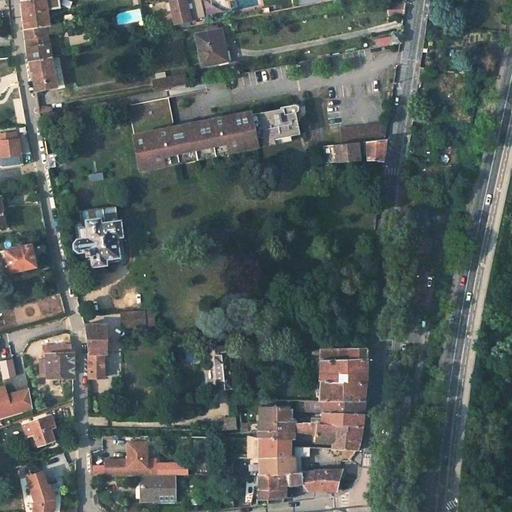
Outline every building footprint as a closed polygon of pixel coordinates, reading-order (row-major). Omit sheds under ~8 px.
[(25,35),(25,38),(51,33),(50,24),(52,24),(46,0),(21,0),(23,19),(25,35)] [(165,0),(168,23),(187,21),(184,0),(165,0)] [(190,0),(194,17),(212,14),(209,0),(190,0)] [(389,3),(388,14),(404,15),(406,3),(389,3)] [(231,20),(233,28),(240,27),(237,18),(231,20)] [(50,24),(51,33),(64,32),(62,23),(62,22),(52,24),(50,24)] [(196,34),(202,66),(230,61),(225,29),(196,34)] [(392,32),(391,44),(400,42),(402,33),(392,32)] [(28,50),(30,61),(54,56),(52,44),(53,43),(51,33),(25,38),(28,50)] [(34,74),(36,91),(59,86),(54,56),(30,61),(33,74),(34,74)] [(162,82),(163,90),(178,87),(181,86),(180,78),(162,82)] [(211,150),(234,145),(235,152),(244,150),(242,144),(260,140),(277,137),(295,133),(303,132),(299,110),(300,110),(301,109),(301,108),(301,106),(300,105),(299,104),(297,104),(284,106),(285,108),(225,120),(225,119),(223,117),(222,117),(221,117),(220,117),(219,118),(218,120),(218,121),(179,128),(173,97),(132,105),(143,164),(157,161),(158,166),(168,164),(167,159),(187,155),(211,150)] [(385,140),(382,140),(385,124),(340,130),(342,145),(322,147),(326,162),(359,162),(357,146),(360,146),(360,157),(362,158),(367,158),(366,161),(381,163),(385,140)] [(15,132),(0,133),(0,157),(20,155),(18,139),(16,139),(15,132)] [(279,143),(296,140),(295,133),(277,137),(279,143)] [(261,146),(279,143),(277,137),(260,140),(261,146)] [(244,150),(261,146),(260,140),(242,144),(244,150)] [(212,156),(235,152),(234,145),(211,150),(212,156)] [(211,150),(187,155),(188,160),(212,156),(211,150)] [(46,154),(48,166),(60,164),(58,152),(46,154)] [(168,164),(188,160),(187,155),(167,159),(168,164)] [(157,161),(143,164),(144,169),(158,166),(157,161)] [(76,244),(77,250),(80,252),(80,254),(88,253),(89,258),(93,257),(95,268),(112,266),(111,263),(124,262),(126,259),(123,238),(127,238),(127,234),(128,234),(126,222),(125,222),(124,219),(122,219),(121,208),(83,213),(85,224),(81,225),(80,227),(81,239),(79,239),(76,244)] [(5,250),(9,272),(51,264),(47,241),(5,250)] [(120,327),(134,327),(133,313),(120,314),(120,327)] [(88,354),(88,377),(102,376),(101,353),(104,353),(103,326),(83,325),(88,354)] [(321,349),(320,400),(322,400),(364,402),(366,387),(366,382),(368,348),(321,349)] [(47,363),(47,377),(73,375),(73,354),(72,350),(65,350),(66,355),(51,355),(47,355),(47,359),(41,359),(41,363),(47,363)] [(212,358),(216,390),(230,389),(226,356),(212,358)] [(12,359),(0,362),(0,367),(3,380),(16,376),(12,359)] [(3,388),(0,388),(0,417),(31,408),(28,392),(6,399),(3,388)] [(408,423),(408,420),(408,419),(409,416),(409,404),(411,391),(403,391),(398,390),(397,403),(396,415),(395,417),(395,422),(394,427),(405,428),(405,425),(405,423),(408,423)] [(289,400),(289,407),(296,407),(295,411),(299,412),(299,405),(299,400),(289,400)] [(299,405),(299,412),(310,412),(310,400),(304,400),(304,405),(299,405)] [(322,400),(321,412),(363,414),(364,402),(322,400)] [(28,436),(31,448),(52,441),(48,429),(53,427),(52,425),(74,417),(74,402),(47,411),(48,414),(21,423),(25,437),(28,436)] [(262,423),(262,430),(288,432),(288,423),(275,422),(275,407),(263,407),(262,423)] [(275,407),(275,422),(288,423),(288,419),(289,407),(275,407)] [(305,420),(304,423),(315,423),(332,424),(361,426),(363,414),(321,412),(321,418),(308,417),(308,420),(305,420)] [(220,431),(239,429),(237,417),(219,420),(220,431)] [(293,422),(292,433),(315,434),(315,423),(304,423),(293,422)] [(243,424),(244,433),(253,432),(262,430),(262,423),(243,424)] [(315,434),(314,443),(332,444),(332,424),(315,423),(315,434)] [(332,444),(332,450),(356,451),(360,442),(361,426),(332,424),(332,444)] [(262,430),(262,437),(284,440),(288,440),(288,432),(262,430)] [(250,436),(249,458),(260,458),(262,437),(250,436)] [(262,437),(260,458),(294,457),(294,447),(288,447),(284,447),(284,440),(262,437)] [(148,441),(129,442),(130,459),(107,459),(107,475),(130,475),(139,475),(157,474),(157,463),(149,463),(148,441)] [(294,447),(294,457),(299,457),(310,456),(310,447),(294,447)] [(260,458),(260,473),(285,472),(298,472),(299,469),(294,469),(294,457),(260,458)] [(301,472),(301,478),(337,480),(339,476),(342,470),(301,472)] [(260,475),(260,487),(285,486),(285,482),(285,472),(260,473),(260,475)] [(285,472),(285,482),(295,482),(295,485),(301,485),(301,478),(301,472),(298,472),(285,472)] [(40,473),(25,478),(35,502),(34,511),(38,511),(51,511),(53,499),(48,485),(45,486),(40,473)] [(152,503),(174,503),(174,500),(174,474),(157,474),(139,475),(139,500),(152,500),(152,503)] [(224,474),(225,485),(233,485),(233,474),(224,474)] [(301,478),(301,485),(303,485),(308,488),(324,489),(324,493),(335,493),(336,487),(337,480),(301,478)] [(260,487),(261,498),(284,493),(285,486),(260,487)]
